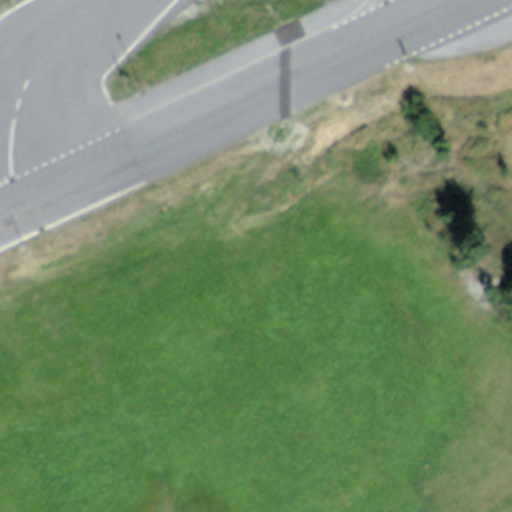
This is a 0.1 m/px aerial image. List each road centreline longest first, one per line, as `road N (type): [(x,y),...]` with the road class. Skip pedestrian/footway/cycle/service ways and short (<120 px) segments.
road 1 (tertiary): [(5,214),(478,0)]
road 2 (unclassified): [(5,214),(23,87),(122,0)]
